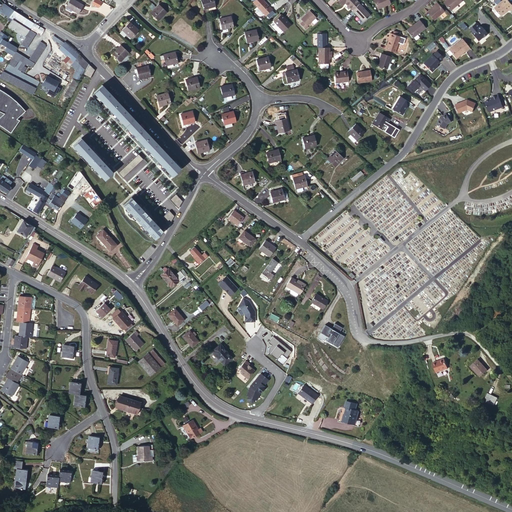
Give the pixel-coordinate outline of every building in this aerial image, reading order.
[(83,4),(76,0),(69,0),(66,5),(78,12),(83,4)] [(97,0),(94,0),(92,5),(100,8),(102,2),(97,0)] [(266,13),(272,7),(265,0),(253,0),(266,13)] [(357,0),(340,0),(343,3),(345,1),(351,8),(359,1),(357,0)] [(445,0),(443,2),(450,10),(462,0),(445,0)] [(499,0),(494,5),(501,13),(506,8),(505,8),(508,6),(509,8),(511,5),(511,3),(508,0),(499,0)] [(13,10),(4,2),(0,6),(0,9),(4,13),(8,16),(10,16),(13,10)] [(168,11),(160,2),(152,11),(160,19),(168,11)] [(370,13),(360,3),(353,9),(362,20),(370,13)] [(445,10),(438,3),(428,11),(434,19),(445,10)] [(316,15),(310,8),(301,17),(302,19),(300,21),(305,27),(308,24),(307,23),(316,15)] [(26,17),(13,10),(10,16),(12,18),(19,22),(20,21),(23,22),(26,17)] [(281,13),(275,19),(274,20),(283,29),(291,22),(281,13)] [(234,24),(232,14),(220,17),(222,27),(234,24)] [(19,22),(29,27),(32,21),(29,19),(26,17),(23,22),(20,21),(19,22)] [(26,34),(29,27),(19,22),(12,18),(11,20),(9,24),(26,34)] [(139,28),(130,19),(123,27),(132,36),(139,28)] [(419,19),(406,29),(412,38),(426,27),(419,19)] [(482,35),(486,31),(480,24),(478,24),(475,20),(468,27),(471,30),(471,31),(477,38),(482,34),(482,35)] [(41,34),(44,28),(43,27),(38,24),(34,22),(31,28),(41,34)] [(31,28),(21,43),(27,47),(31,40),(36,32),(31,28)] [(259,38),(256,28),(245,30),(247,41),(259,38)] [(316,31),(317,46),(318,46),(326,46),(326,31),(316,31)] [(386,49),(395,52),(401,36),(399,35),(393,33),(390,32),(389,37),(390,37),(389,39),(386,49)] [(62,45),(64,42),(54,34),(52,37),(62,45)] [(0,40),(15,49),(17,46),(8,41),(6,40),(4,39),(1,37),(0,39),(0,40)] [(448,48),(456,57),(465,49),(469,46),(461,37),(448,48)] [(34,62),(46,43),(40,39),(28,58),(34,62)] [(75,59),(79,55),(65,42),(64,42),(62,45),(59,48),(66,55),(69,58),(73,61),(75,59)] [(129,50),(122,42),(113,51),(121,59),(129,50)] [(326,46),(318,46),(318,61),(320,61),(320,65),(321,66),(326,66),(327,65),(327,61),(329,61),(329,46),(326,46)] [(168,61),(180,59),(178,49),(166,51),(168,61)] [(423,61),(432,70),(436,66),(435,65),(439,60),(438,60),(442,56),(436,49),(432,53),(431,53),(423,61)] [(26,61),(28,58),(16,50),(8,62),(14,66),(18,60),(21,62),(17,68),(20,70),(21,69),(23,65),(26,61)] [(391,56),(381,52),(380,57),(380,58),(378,65),(387,68),(391,56)] [(86,67),(88,62),(80,54),(79,55),(75,59),(80,63),(85,69),(86,67)] [(271,66),(269,56),(257,59),(259,68),(271,66)] [(70,64),(76,69),(80,63),(75,59),(73,61),(70,64)] [(79,79),(85,69),(80,63),(76,69),(73,75),(79,79)] [(149,63),(144,64),(137,65),(140,76),(152,73),(149,63)] [(286,69),(287,73),(288,79),(300,76),(298,67),(294,67),(288,68),(286,69)] [(371,80),(370,69),(356,71),(358,82),(371,80)] [(3,70),(0,74),(0,76),(32,93),(35,87),(3,70)] [(348,80),(347,70),(334,71),(336,82),(348,80)] [(419,73),(406,86),(412,91),(419,84),(425,89),(430,83),(419,73)] [(201,84),(199,74),(186,77),(188,87),(201,84)] [(47,75),(42,83),(53,90),(58,81),(47,75)] [(71,82),(65,95),(70,98),(74,90),(79,81),(73,78),(71,82)] [(102,84),(95,91),(132,132),(129,135),(132,137),(134,135),(148,149),(145,151),(147,154),(150,151),(163,165),(160,168),(163,170),(165,168),(172,175),(180,168),(142,127),(143,126),(141,123),(140,125),(102,84)] [(234,93),(232,84),(221,86),(223,95),(234,93)] [(0,124),(11,132),(20,120),(16,118),(25,110),(19,103),(14,99),(7,94),(0,89),(0,124)] [(171,101),(168,91),(157,93),(159,103),(171,101)] [(488,108),(502,103),(498,92),(491,94),(492,95),(485,98),(488,108)] [(393,107),(402,113),(407,105),(406,102),(404,101),(405,98),(400,95),(393,107)] [(455,102),(459,110),(467,107),(472,109),(475,101),(467,98),(455,102)] [(195,119),(193,109),(181,112),(184,122),(195,119)] [(236,119),(233,109),(221,112),(224,121),(236,119)] [(373,122),(382,127),(386,120),(388,122),(390,118),(379,111),(373,122)] [(437,121),(445,125),(447,121),(451,119),(446,111),(440,115),(437,121)] [(289,129),(286,117),(275,120),(278,131),(289,129)] [(348,130),(351,133),(357,139),(365,131),(356,122),(348,130)] [(386,131),(395,136),(399,129),(390,125),(386,131)] [(357,139),(351,133),(348,136),(354,142),(357,139)] [(316,145),(314,135),(302,137),(304,147),(316,145)] [(81,137),(73,145),(105,178),(113,171),(106,164),(109,162),(106,159),(103,161),(91,148),(93,145),(90,142),(88,144),(81,137)] [(209,148),(207,137),(195,140),(197,150),(209,148)] [(27,148),(22,144),(19,150),(33,159),(36,154),(32,151),(27,148)] [(279,158),(277,148),(265,150),(268,161),(279,158)] [(343,159),(335,150),(327,159),(335,167),(343,159)] [(34,167),(41,157),(36,154),(33,159),(29,164),(34,167)] [(143,158),(139,154),(119,172),(123,177),(143,158)] [(354,166),(345,174),(348,178),(357,170),(354,166)] [(255,182),(252,171),(240,173),(243,184),(255,182)] [(4,181),(9,185),(11,182),(13,178),(8,174),(6,177),(4,181)] [(307,186),(305,175),(293,177),(295,188),(307,186)] [(1,188),(8,192),(11,186),(9,185),(4,181),(0,178),(0,188),(1,189),(1,188)] [(33,209),(38,212),(48,195),(48,196),(51,191),(47,188),(46,187),(44,191),(30,182),(27,188),(39,196),(40,198),(33,209)] [(68,190),(65,188),(65,189),(62,193),(67,197),(70,192),(68,190)] [(284,197),(282,192),(281,188),(280,188),(274,189),(270,190),(271,194),(272,200),(284,197)] [(58,209),(66,197),(67,197),(62,193),(61,194),(59,197),(53,205),(58,209)] [(50,204),(53,205),(59,197),(55,194),(53,196),(51,195),(46,201),(49,203),(50,204)] [(182,200),(176,194),(170,199),(178,209),(182,200)] [(148,230),(154,238),(162,231),(156,223),(158,221),(155,218),(153,220),(141,207),(144,205),(141,201),(138,204),(132,196),(124,204),(130,211),(128,213),(130,216),(133,213),(146,228),(143,230),(145,233),(148,230)] [(233,210),(227,217),(237,224),(243,217),(233,210)] [(174,216),(169,211),(162,218),(169,225),(174,216)] [(80,228),(88,220),(85,217),(84,218),(79,213),(77,213),(71,219),(80,228)] [(29,230),(32,226),(23,220),(17,231),(26,236),(29,230)] [(102,229),(96,235),(110,250),(116,244),(102,229)] [(244,231),(239,237),(251,245),(256,239),(244,231)] [(269,256),(275,247),(264,240),(258,249),(269,256)] [(34,248),(35,246),(32,244),(25,258),(26,259),(33,262),(37,264),(43,254),(36,249),(34,248)] [(194,246),(190,249),(200,262),(207,256),(204,252),(201,254),(194,246)] [(232,256),(227,261),(230,264),(235,260),(232,256)] [(5,264),(10,267),(15,260),(13,259),(12,260),(11,259),(11,258),(9,257),(5,264)] [(273,258),(265,268),(270,272),(278,262),(273,258)] [(52,265),(47,275),(59,281),(64,272),(52,265)] [(179,281),(174,275),(168,268),(167,269),(165,266),(162,268),(164,271),(161,274),(171,287),(179,281)] [(270,272),(265,268),(262,271),(270,278),(273,275),(270,272)] [(180,270),(174,275),(179,281),(187,274),(183,269),(181,271),(180,270)] [(85,276),(77,286),(82,290),(83,288),(91,294),(98,284),(85,276)] [(219,282),(231,296),(238,289),(226,276),(219,282)] [(298,282),(291,278),(286,285),(292,289),(291,289),(292,292),(296,295),(299,294),(299,293),(300,293),(306,284),(299,280),(298,282)] [(328,300),(316,293),(312,301),(323,308),(328,300)] [(18,295),(17,307),(29,308),(30,296),(18,295)] [(245,297),(240,305),(243,307),(245,313),(246,320),(256,320),(255,310),(250,300),(245,297)] [(199,307),(202,311),(210,304),(207,301),(199,307)] [(103,302),(95,310),(102,317),(110,310),(103,302)] [(17,307),(16,320),(20,321),(27,322),(29,308),(17,307)] [(174,308),(168,313),(176,324),(183,319),(174,308)] [(124,329),(126,332),(134,327),(130,323),(131,322),(121,311),(120,312),(117,309),(111,315),(113,318),(123,330),(124,329)] [(278,323),(280,318),(271,314),(269,320),(278,323)] [(18,335),(27,336),(31,336),(32,322),(27,322),(20,321),(18,335)] [(325,324),(318,337),(323,340),(326,335),(329,336),(327,340),(339,346),(345,335),(340,332),(343,326),(335,322),(332,328),(325,324)] [(189,329),(182,334),(191,346),(198,341),(189,329)] [(137,332),(127,341),(138,352),(145,345),(138,337),(140,335),(137,332)] [(18,335),(15,335),(13,346),(25,347),(27,336),(18,335)] [(274,337),(269,343),(272,346),(270,348),(270,354),(272,355),(278,359),(277,360),(284,365),(289,359),(288,358),(293,352),(274,337)] [(117,340),(108,339),(106,355),(115,356),(117,340)] [(64,341),(62,354),(74,356),(76,343),(64,341)] [(220,344),(212,351),(218,358),(219,357),(225,364),(232,358),(220,344)] [(152,349),(142,358),(153,372),(163,363),(152,349)] [(18,354),(12,365),(22,372),(29,360),(18,354)] [(488,370),(477,358),(470,365),(481,376),(488,370)] [(436,372),(448,369),(445,359),(433,362),(436,372)] [(240,372),(248,379),(254,371),(254,369),(251,367),(252,365),(246,361),(239,369),(240,369),(241,371),(240,372)] [(12,365),(6,375),(9,377),(17,380),(22,372),(12,365)] [(116,365),(107,365),(106,381),(115,382),(116,365)] [(268,378),(260,372),(250,385),(248,394),(249,394),(248,397),(249,400),(252,401),(255,400),(256,397),(257,397),(259,392),(265,385),(263,384),(268,378)] [(14,394),(20,382),(17,380),(9,377),(2,388),(9,391),(14,394)] [(71,379),(69,390),(76,391),(78,391),(81,391),(83,380),(71,379)] [(318,396),(304,385),(298,393),(312,404),(318,396)] [(85,405),(87,392),(81,391),(78,391),(76,391),(74,403),(85,405)] [(497,397),(487,393),(485,399),(495,403),(497,397)] [(139,403),(122,396),(118,406),(135,414),(139,403)] [(356,403),(345,400),(344,405),(345,407),(347,407),(346,412),(340,410),(338,421),(359,426),(360,418),(356,417),(356,415),(357,414),(358,411),(357,410),(355,409),(356,403)] [(48,415),(47,427),(58,428),(59,417),(48,415)] [(194,418),(185,424),(194,438),(205,431),(202,426),(200,428),(194,418)] [(89,435),(88,446),(100,448),(102,437),(89,435)] [(26,441),(24,454),(36,455),(37,443),(26,441)] [(148,451),(149,451),(149,446),(138,446),(138,462),(152,462),(152,456),(148,456),(148,451)] [(23,458),(15,457),(14,464),(16,465),(22,465),(23,458)] [(16,465),(15,477),(14,483),(21,485),(21,484),(26,485),(27,478),(28,466),(22,465),(16,465)] [(72,469),(60,467),(59,473),(58,479),(71,481),(72,469)] [(91,469),(90,481),(101,483),(103,471),(91,469)] [(46,484),(57,485),(58,482),(58,479),(59,473),(48,472),(46,484)]
